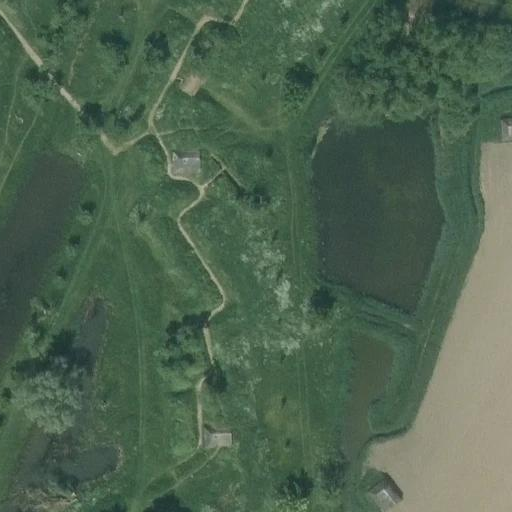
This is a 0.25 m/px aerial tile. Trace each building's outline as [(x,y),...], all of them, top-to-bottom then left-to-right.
[(191,72),(192,73),(191,75),(190,75),(189,76),(190,76),(188,80),(207,91),(211,86),(215,79),(218,74),(198,63),(193,72),(192,71),(191,72)] [(511,118),(500,119),(501,143),(511,142),(511,118)] [(184,131),(177,161),(198,166),(206,137),(184,131)] [(232,273),(233,273),(233,276),(232,276),(233,277),(234,277),(235,281),(257,274),(250,255),(229,262),(232,272),(231,272),(232,273)] [(237,428),(203,428),(204,454),(237,453),(237,428)] [(389,511),(405,499),(384,473),(364,490),(382,511),(389,511)] [(220,499),(220,500),(218,502),(217,501),(216,501),(217,502),(212,505),(216,511),(240,511),(230,495),(221,500),(220,499)]
